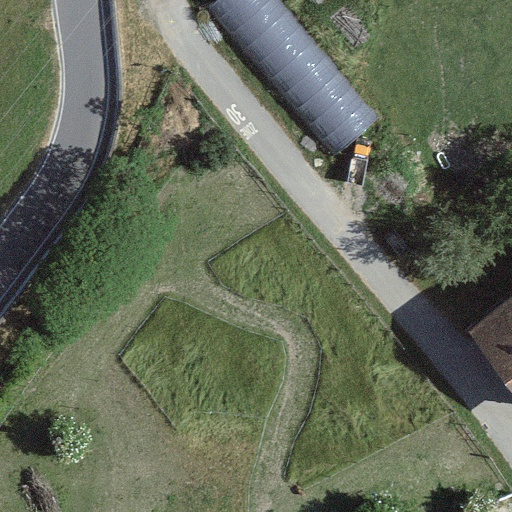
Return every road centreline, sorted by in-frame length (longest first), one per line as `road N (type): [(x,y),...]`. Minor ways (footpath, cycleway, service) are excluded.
road 1 (residential): [(169,0),(222,88),(511,425)]
road 2 (primary): [(0,264),(77,146),(87,104),(79,0)]
